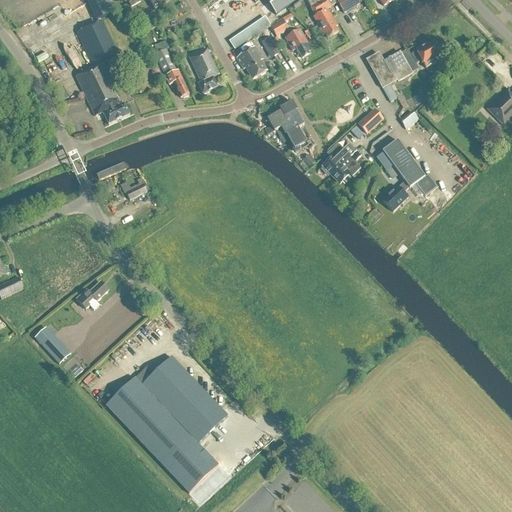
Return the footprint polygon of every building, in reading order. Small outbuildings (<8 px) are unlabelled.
[(131,8),(141,3),(138,0),(134,0),(128,4),(131,8)] [(170,3),(168,0),(148,0),(155,11),(170,3)] [(251,0),(254,3),(255,5),(261,0),(264,0),(276,17),(299,0),(251,0)] [(359,6),(355,0),(307,0),(306,1),(311,9),(311,10),(315,18),(313,19),(323,37),(325,36),(327,40),(338,34),(335,29),(337,28),(327,11),(337,5),(344,15),(359,6)] [(90,14),(94,23),(110,15),(106,6),(90,14)] [(281,21),(282,24),(271,30),(277,39),(289,32),(284,23),(293,18),(292,15),(281,21)] [(229,40),(234,49),(272,27),(266,18),(229,40)] [(113,45),(102,22),(76,34),(94,70),(76,78),(95,118),(103,115),(109,126),(130,116),(124,105),(120,106),(116,98),(117,97),(102,66),(119,58),(120,59),(126,56),(119,42),(113,45)] [(302,60),(309,56),(308,54),(310,52),(306,45),(307,44),(300,32),(285,40),(292,53),(296,50),(302,60)] [(271,60),(280,56),(271,39),(262,44),(271,60)] [(400,55),(411,75),(419,71),(416,66),(421,63),(425,70),(435,65),(434,63),(442,58),(434,43),(422,50),(422,49),(416,53),(411,56),(408,51),(400,55)] [(176,61),(182,58),(178,49),(172,51),(176,61)] [(267,73),(259,61),(261,60),(254,49),(236,60),(243,71),(245,70),(253,82),(267,73)] [(176,73),(166,51),(155,56),(169,87),(174,85),(181,100),(189,96),(178,72),(176,73)] [(208,53),(207,51),(189,60),(201,85),(198,86),(203,97),(217,90),(213,80),(219,77),(209,55),(211,54),(210,52),(208,53)] [(411,75),(400,55),(400,54),(383,64),(379,56),(367,62),(390,104),(397,100),(389,87),(397,82),(398,84),(412,76),(411,75)] [(511,97),(507,92),(487,111),(504,128),(511,120),(511,97)] [(281,130),(299,120),(291,105),(281,111),(282,113),(268,122),(271,128),(274,134),(281,130)] [(383,118),(365,130),(372,140),(390,128),(383,118)] [(298,131),(302,128),(303,127),(299,120),(281,130),(293,152),(306,145),(298,131)] [(271,128),(264,132),(267,137),(274,134),(271,128)] [(350,133),(358,141),(363,136),(356,128),(350,133)] [(425,179),(397,142),(382,154),(404,184),(398,190),(397,189),(382,203),(393,214),(408,200),(403,195),(409,190),(409,191),(416,186),(425,198),(437,190),(428,177),(425,179)] [(341,168),(350,159),(343,151),(339,155),(338,154),(333,159),(333,158),(322,168),(331,177),(341,168)] [(302,162),(308,169),(314,164),(308,157),(302,162)] [(341,168),(331,177),(339,186),(350,176),(352,179),(361,170),(350,159),(341,168)] [(126,173),(123,165),(97,175),(100,183),(126,173)] [(145,186),(145,187),(141,180),(137,182),(138,186),(130,190),(127,184),(120,187),(124,196),(126,195),(130,203),(149,194),(145,186)] [(384,246),(394,256),(404,247),(394,237),(384,246)] [(0,298),(1,301),(24,290),(19,279),(0,288),(0,298)] [(97,304),(108,293),(101,285),(91,295),(87,291),(75,303),(86,314),(91,309),(89,307),(95,302),(97,304)] [(57,343),(76,326),(67,317),(48,334),(57,343)] [(43,329),(32,340),(57,366),(69,356),(57,343),(48,334),(43,329)] [(227,418),(172,360),(154,377),(142,388),(135,381),(106,408),(189,495),(218,468),(197,446),(227,418)] [(147,369),(135,381),(142,388),(154,377),(147,369)] [(254,433),(218,466),(229,478),(265,445),(254,433)]
